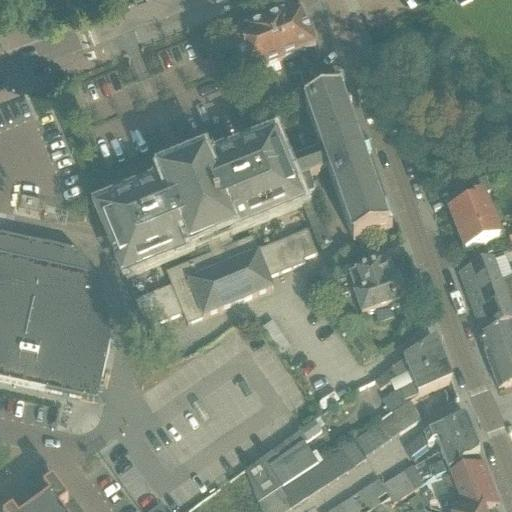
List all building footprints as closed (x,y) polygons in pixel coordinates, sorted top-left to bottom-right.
[(275,24),(265,29),(287,81),(299,76),(310,105),(324,100),(325,100),(322,92),(337,86),(320,76),(320,67),(315,54),(316,54),(301,19),(285,26),(282,21),(275,24)] [(287,81),(265,29),(247,36),(249,42),(233,49),(248,83),(254,95),(260,92),(264,96),(270,99),(279,101),(288,100),(295,99),(287,81)] [(324,197),(317,178),(328,174),(353,246),(389,233),(388,232),(393,230),(386,212),(382,213),(363,160),(372,157),(366,142),(358,145),(341,97),(345,95),(341,85),(337,86),(322,92),(325,100),(324,100),(310,105),(304,108),(321,156),(284,169),(298,206),(302,205),(312,233),(325,228),(315,200),(324,197)] [(298,206),(284,169),(273,145),(205,173),(203,168),(164,184),(166,189),(98,217),(108,242),(123,278),(194,250),(228,236),(299,207),(298,206)] [(488,180),(447,197),(454,215),(450,217),(465,255),(466,255),(501,240),(484,198),(493,194),(488,180)] [(18,214),(30,216),(38,218),(41,204),(21,200),(18,214)] [(171,289),(134,304),(138,313),(146,333),(183,317),(188,329),(273,294),(268,282),(305,267),(303,263),(317,257),(307,234),(257,254),(252,243),(234,250),(228,236),(194,250),(200,265),(167,278),(171,289)] [(0,383),(97,404),(101,384),(113,332),(89,270),(73,255),(9,241),(2,239),(0,238),(0,383)] [(459,275),(467,296),(499,284),(491,263),(459,275)] [(364,320),(375,316),(379,327),(392,322),(389,314),(401,310),(400,307),(405,305),(398,286),(394,287),(392,282),(394,279),(391,270),(387,268),(387,267),(350,280),(350,282),(336,287),(341,301),(355,296),(364,320)] [(326,286),(320,277),(309,285),(315,293),(326,286)] [(511,279),(499,284),(467,296),(475,317),(511,302),(511,279)] [(511,326),(511,302),(475,317),(482,338),(511,326)] [(511,326),(482,338),(479,339),(486,359),(511,349),(511,326)] [(350,347),(364,366),(379,357),(365,337),(355,344),(350,347)] [(392,372),(374,385),(380,394),(395,383),(409,378),(411,382),(444,368),(435,344),(398,367),(392,372)] [(498,392),(511,386),(511,349),(486,359),(498,392)] [(178,399),(215,374),(200,352),(163,377),(178,399)] [(400,392),(382,404),(390,415),(408,403),(451,385),(444,368),(411,382),(413,386),(400,392)] [(409,404),(391,418),(403,436),(422,423),(409,404)] [(403,436),(391,418),(381,425),(394,443),(403,436)] [(473,440),(465,421),(447,428),(423,438),(427,449),(437,446),(440,453),(473,440)] [(315,470),(318,468),(304,447),(322,435),(315,423),(246,473),(259,506),(265,503),(275,496),(285,490),(295,483),(305,477),(315,470)] [(394,443),(381,425),(372,432),(385,449),(394,443)] [(385,449),(372,432),(363,438),(375,456),(385,449)] [(375,456),(363,438),(354,444),(366,462),(375,456)] [(450,474),(472,460),(479,455),(473,440),(440,453),(444,465),(429,471),(433,480),(449,474),(450,474)] [(366,462),(354,444),(344,451),(357,469),(367,463),(366,462)] [(357,469),(344,451),(335,457),(347,476),(357,469)] [(347,476),(335,457),(325,464),(337,482),(347,476)] [(491,488),(483,466),(475,469),(472,460),(450,474),(449,474),(459,499),(491,488)] [(337,482),(325,464),(318,468),(315,470),(327,489),(337,482)] [(424,486),(418,478),(413,469),(403,476),(414,493),(424,487),(424,486)] [(327,489),(315,470),(305,477),(317,495),(327,489)] [(414,493),(403,476),(393,482),(405,500),(414,493)] [(317,495),(305,477),(295,483),(307,502),(317,495)] [(405,500),(393,482),(383,488),(391,501),(395,506),(405,500)] [(307,502),(295,483),(285,490),(297,508),(307,502)] [(391,501),(383,488),(379,483),(369,489),(381,508),(391,501)] [(70,511),(67,507),(60,498),(60,497),(53,487),(43,494),(43,495),(34,502),(23,510),(19,511),(70,511)] [(489,511),(499,509),(491,488),(459,499),(463,511),(489,511)] [(381,508),(369,489),(359,496),(369,511),(374,511),(380,508),(381,508)] [(291,511),(297,508),(285,490),(275,496),(285,511),(291,511)] [(422,498),(429,511),(437,506),(429,494),(422,498)] [(285,511),(275,496),(265,503),(271,511),(285,511)] [(369,511),(359,496),(348,503),(354,511),(369,511)] [(424,511),(418,500),(410,505),(414,511),(424,511)] [(271,511),(265,503),(259,506),(261,511),(271,511)] [(354,511),(348,503),(338,510),(339,511),(354,511)]
